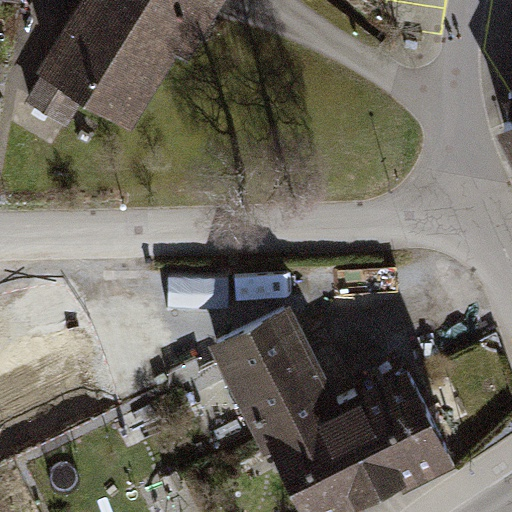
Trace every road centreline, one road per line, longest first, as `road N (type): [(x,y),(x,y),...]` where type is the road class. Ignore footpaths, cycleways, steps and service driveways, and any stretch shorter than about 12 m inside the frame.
road 1 (residential): [(484,200),(397,227),(0,229)]
road 2 (residential): [(467,0),(456,65),(457,131),(484,200)]
